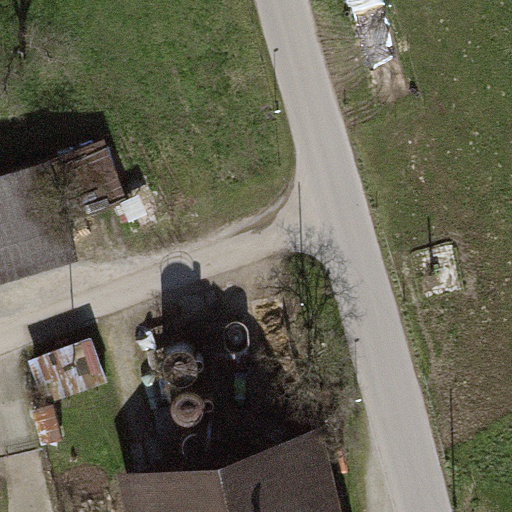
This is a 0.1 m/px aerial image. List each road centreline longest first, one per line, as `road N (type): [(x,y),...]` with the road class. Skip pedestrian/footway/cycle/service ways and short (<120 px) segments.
road 1 (residential): [(345,217),(0,346)]
road 2 (unclassified): [(345,217),(422,511)]
road 3 (unclassified): [(280,0),(345,217)]
